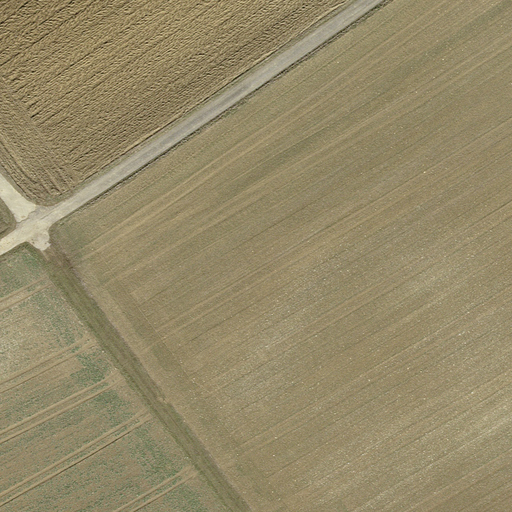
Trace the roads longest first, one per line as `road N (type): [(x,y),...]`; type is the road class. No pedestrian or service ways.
road 1 (track): [(36,227),(371,0)]
road 2 (track): [(36,227),(252,511)]
